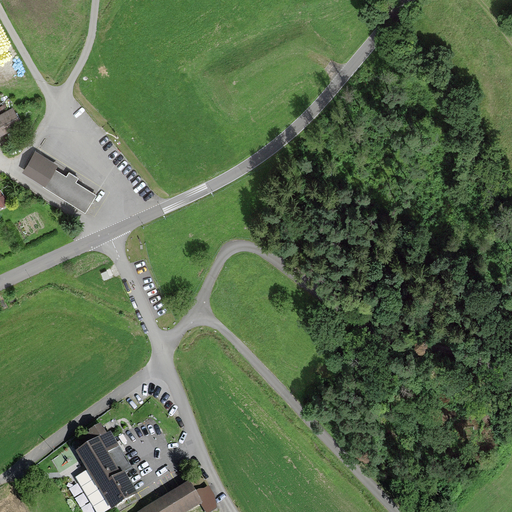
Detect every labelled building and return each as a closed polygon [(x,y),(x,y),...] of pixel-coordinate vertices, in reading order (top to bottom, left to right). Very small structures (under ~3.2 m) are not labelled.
[(0,114),(0,135),(20,125),(12,108),(0,114)] [(62,164),(39,151),(25,174),(47,188),(58,169),(62,164)] [(67,175),(58,169),(47,188),(88,211),(97,194),(77,182),(79,178),(69,172),(67,175)] [(91,444),(75,454),(109,511),(110,511),(134,498),(121,476),(129,472),(107,435),(91,444)] [(192,485),(147,511),(193,511),(205,505),(192,485)]
